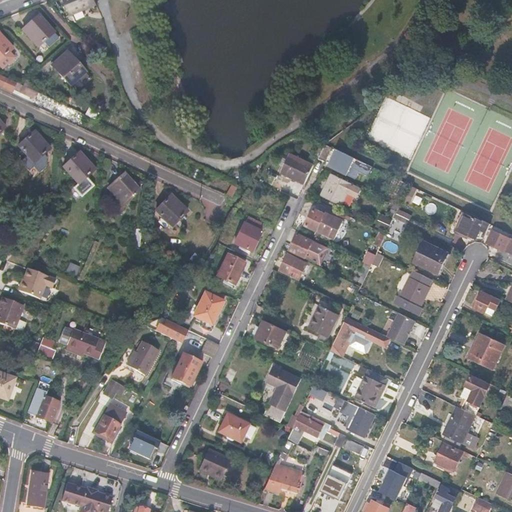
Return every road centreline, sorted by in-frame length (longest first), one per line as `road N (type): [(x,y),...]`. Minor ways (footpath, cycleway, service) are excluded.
road 1 (residential): [(160,484),(296,200)]
road 2 (residential): [(473,256),(352,511)]
road 3 (residential): [(0,99),(222,204)]
road 4 (tertiary): [(20,436),(160,484)]
